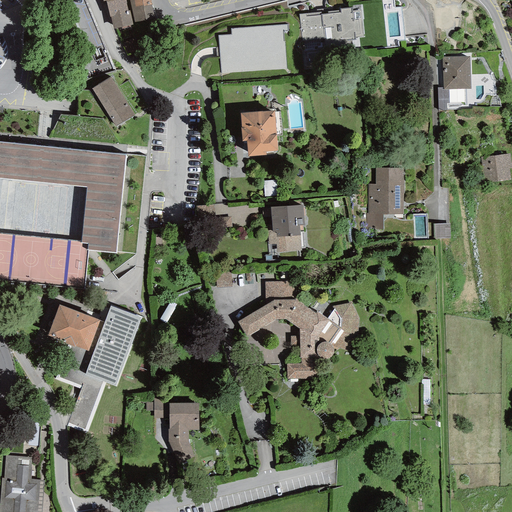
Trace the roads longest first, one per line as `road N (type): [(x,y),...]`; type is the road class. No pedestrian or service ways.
road 1 (residential): [(94,0),(138,85),(176,107),(174,225)]
road 2 (residential): [(77,511),(315,467)]
road 3 (residential): [(68,511),(55,414),(0,319)]
